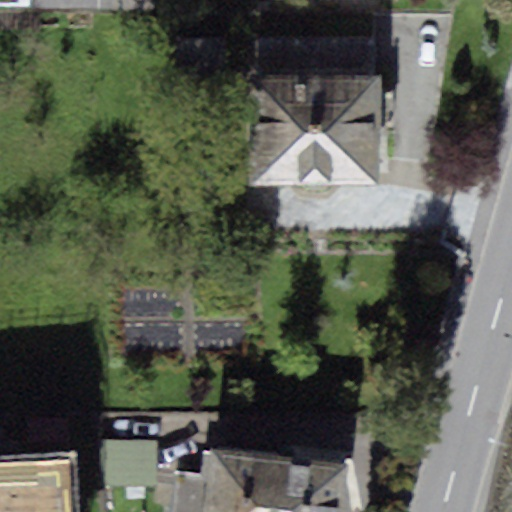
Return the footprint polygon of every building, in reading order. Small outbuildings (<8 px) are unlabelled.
[(0,0),(0,8),(30,9),(29,0),(0,0)] [(29,0),(30,9),(156,8),(155,0),(29,0)] [(382,78),(251,77),(250,188),(381,189),(382,78)] [(273,511),(280,460),(211,452),(203,511),(273,511)] [(75,511),(72,457),(0,461),(0,511),(75,511)] [(280,460),(273,511),(343,511),(348,468),(280,460)]
